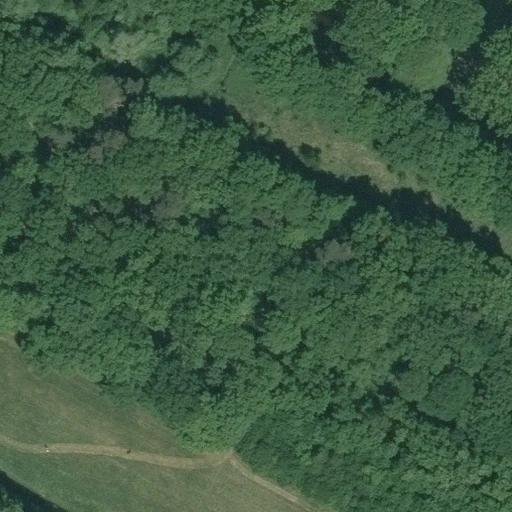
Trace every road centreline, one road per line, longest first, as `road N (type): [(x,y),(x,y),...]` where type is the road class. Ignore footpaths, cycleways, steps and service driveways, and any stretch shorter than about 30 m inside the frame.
road 1 (track): [(511,171),(311,53),(259,0)]
road 2 (unclassified): [(511,103),(360,0)]
